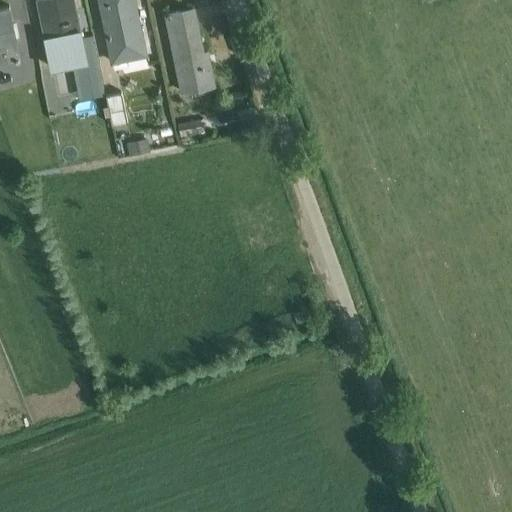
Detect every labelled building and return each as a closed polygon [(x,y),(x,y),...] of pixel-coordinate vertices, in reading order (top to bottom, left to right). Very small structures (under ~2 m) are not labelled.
[(86,64),(81,39),(73,0),(40,0),(37,1),(51,71),(72,67),(79,100),(93,97),(86,64)] [(133,0),(100,0),(113,65),(144,59),(133,0)] [(9,7),(0,8),(0,48),(5,48),(8,63),(20,60),(9,7)] [(193,10),(165,15),(181,93),(214,87),(207,53),(202,54),(193,10)] [(81,39),(86,64),(97,62),(92,37),(81,39)] [(121,94),(106,97),(112,128),(127,125),(121,94)] [(199,122),(176,127),(179,140),(202,135),(199,122)] [(148,141),(126,145),(129,156),(150,152),(148,141)]
